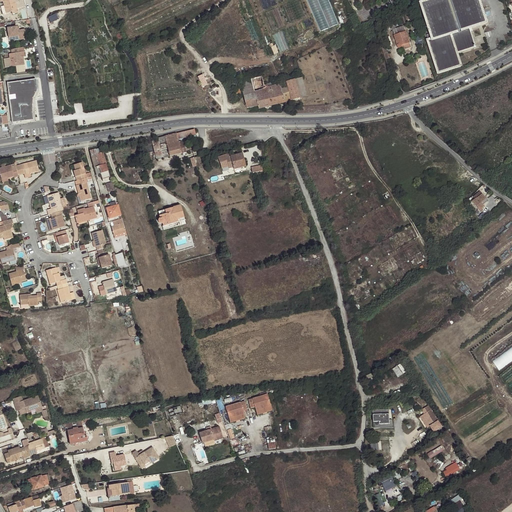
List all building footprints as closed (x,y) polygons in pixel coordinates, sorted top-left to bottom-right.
[(17,12),(13,0),(7,0),(6,0),(0,0),(0,2),(3,1),(6,13),(11,12),(12,14),(17,12)] [(329,0),(306,0),(320,32),(339,24),(329,0)] [(478,0),(440,0),(422,6),(432,36),(427,38),(439,75),(461,68),(457,55),(475,49),(469,30),(487,25),(478,0)] [(57,13),(49,17),(51,22),(59,19),(57,13)] [(411,47),(404,26),(396,28),(394,21),(389,23),(398,48),(403,46),(404,49),(411,47)] [(16,32),(16,28),(6,29),(8,39),(17,38),(18,41),(26,40),(24,30),(18,31),(16,32)] [(24,53),(23,48),(14,50),(15,54),(9,55),(11,68),(25,66),(24,59),(22,60),(21,58),(21,54),(24,53)] [(208,85),(204,77),(203,75),(198,77),(202,87),(208,85)] [(262,77),(251,80),(258,106),(259,109),(285,102),(285,101),(291,99),(291,101),(292,101),(301,98),(295,80),(280,84),(279,82),(276,83),(276,82),(267,84),(267,85),(265,86),(262,77)] [(302,78),(295,80),(301,98),(308,96),(302,78)] [(37,89),(35,80),(7,84),(13,124),(34,121),(33,114),(31,106),(33,99),(37,92),(37,89)] [(240,83),(247,108),(258,106),(251,80),(240,83)] [(0,125),(8,124),(7,117),(3,117),(3,116),(0,116),(0,125)] [(160,145),(152,146),(156,160),(185,153),(181,141),(179,142),(178,139),(196,135),(195,130),(158,138),(160,145)] [(102,179),(110,177),(103,152),(102,152),(101,147),(90,150),(91,156),(97,176),(101,175),(102,179)] [(246,166),(242,154),(226,158),(225,155),(218,157),(221,167),(228,165),(229,168),(233,167),(234,169),(246,166)] [(17,166),(15,166),(15,167),(18,176),(24,174),(24,175),(30,174),(39,172),(36,161),(17,166)] [(76,177),(77,181),(87,178),(82,163),(73,166),(75,171),(77,177),(76,177)] [(14,178),(18,177),(18,176),(15,167),(12,168),(11,165),(0,168),(0,174),(1,179),(7,178),(8,179),(14,177),(14,178)] [(77,181),(78,185),(76,186),(78,194),(80,194),(82,201),(91,199),(87,183),(88,183),(87,178),(77,181)] [(116,195),(112,182),(105,184),(109,197),(116,195)] [(61,212),(63,211),(58,193),(47,197),(49,204),(51,203),(53,209),(51,209),(52,214),(60,212),(61,212)] [(486,199),(483,194),(477,199),(477,198),(472,202),(480,212),(483,210),(481,209),(484,207),(482,203),(486,199)] [(121,216),(118,205),(117,205),(115,201),(109,202),(110,207),(106,209),(109,219),(121,216)] [(0,208),(0,209),(1,211),(6,210),(6,212),(9,211),(8,205),(4,202),(0,202),(0,208)] [(180,206),(165,210),(166,214),(159,216),(160,218),(159,219),(158,220),(158,222),(159,223),(161,224),(163,223),(163,227),(162,227),(163,230),(178,226),(177,222),(177,220),(184,218),(180,206)] [(85,209),(85,208),(77,211),(78,215),(74,216),(76,222),(87,218),(87,221),(96,218),(93,207),(85,209)] [(52,214),(50,214),(52,218),(49,219),(53,230),(65,227),(61,212),(60,212),(52,214)] [(13,224),(12,219),(2,222),(3,226),(0,226),(0,238),(3,238),(12,235),(11,231),(10,229),(13,228),(12,224),(13,224)] [(122,219),(117,220),(117,221),(112,222),(114,227),(111,227),(114,236),(126,233),(122,219)] [(66,230),(55,233),(57,238),(58,242),(59,246),(69,243),(66,230)] [(96,247),(97,251),(107,248),(106,244),(105,240),(102,231),(91,234),(94,241),(96,247)] [(20,247),(19,243),(9,246),(10,250),(0,252),(0,259),(1,264),(15,260),(13,249),(20,247)] [(123,253),(114,256),(115,256),(116,260),(118,267),(126,264),(123,253)] [(99,258),(101,266),(101,268),(112,265),(109,255),(99,258)] [(25,270),(24,266),(15,269),(16,272),(8,274),(11,285),(26,280),(23,270),(25,270)] [(56,283),(57,286),(67,283),(66,279),(61,281),(59,273),(56,274),(55,268),(45,271),(50,284),(56,283)] [(113,280),(108,281),(108,283),(103,285),(103,286),(98,288),(101,296),(116,292),(113,280)] [(72,300),(68,287),(57,290),(61,303),(72,300)] [(37,296),(31,296),(28,296),(28,295),(20,296),(21,305),(28,304),(29,307),(38,306),(38,302),(42,302),(41,294),(37,294),(37,296)] [(511,347),(493,362),(500,370),(511,361),(511,347)] [(401,363),(393,369),(398,377),(407,371),(401,363)] [(256,411),(270,407),(267,395),(248,401),(250,408),(254,407),(256,411)] [(20,396),(12,399),(14,404),(13,404),(16,412),(18,411),(22,409),(22,408),(24,407),(26,413),(30,412),(30,411),(34,409),(36,413),(41,412),(42,411),(37,396),(22,401),(20,396)] [(229,419),(244,414),(243,411),(247,410),(244,402),(225,408),(229,419)] [(177,409),(175,405),(164,408),(166,413),(177,409)] [(429,406),(422,410),(424,414),(423,415),(430,426),(434,432),(442,427),(429,406)] [(271,410),(270,407),(256,411),(257,415),(271,410)] [(391,409),(372,410),(373,428),(392,427),(391,409)] [(245,418),(244,414),(229,419),(230,423),(245,418)] [(423,415),(420,417),(427,428),(430,426),(423,415)] [(62,425),(61,425),(62,428),(66,427),(67,431),(68,431),(69,434),(68,434),(70,443),(78,441),(78,443),(87,441),(87,437),(84,437),(82,427),(81,421),(72,423),(62,425)] [(7,429),(8,431),(0,432),(0,442),(15,438),(12,427),(7,429)] [(223,438),(219,427),(199,433),(202,443),(213,440),(214,441),(223,438)] [(180,452),(174,439),(169,441),(175,454),(180,452)] [(28,444),(29,446),(20,449),(22,456),(23,459),(28,457),(37,454),(36,451),(44,448),(42,440),(28,444)] [(371,450),(382,450),(381,441),(371,441),(371,450)] [(152,446),(134,457),(142,470),(160,458),(152,446)] [(445,451),(442,446),(428,455),(430,460),(445,451)] [(19,447),(8,451),(9,454),(5,455),(7,463),(15,461),(14,459),(19,457),(22,456),(20,449),(19,447)] [(126,465),(124,454),(116,456),(115,452),(109,453),(111,464),(113,463),(115,471),(122,470),(121,466),(126,465)] [(456,462),(451,465),(452,467),(450,468),(451,470),(445,473),(446,477),(463,468),(462,466),(461,463),(458,464),(456,462)] [(415,470),(410,472),(417,485),(422,482),(415,470)] [(49,484),(46,475),(42,477),(41,476),(28,479),(31,490),(44,486),(44,485),(49,484)] [(392,475),(380,481),(386,491),(397,485),(392,475)] [(128,483),(109,485),(109,489),(107,490),(108,497),(109,497),(118,495),(130,494),(134,493),(133,488),(132,482),(128,482),(128,483)] [(75,499),(71,485),(59,488),(62,496),(63,496),(65,502),(75,499)] [(459,495),(447,502),(452,511),(458,511),(466,507),(459,495)] [(33,501),(32,497),(20,501),(23,510),(34,506),(35,508),(42,506),(39,499),(33,501)] [(20,501),(14,503),(15,505),(8,507),(9,511),(16,511),(19,511),(23,510),(20,501)] [(79,511),(84,510),(81,501),(73,504),(75,509),(76,511),(79,511)]
